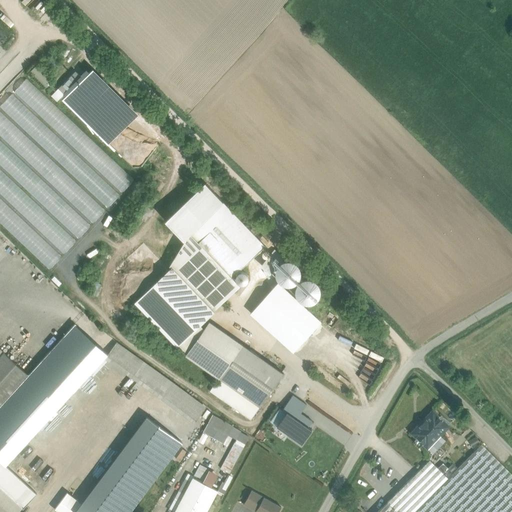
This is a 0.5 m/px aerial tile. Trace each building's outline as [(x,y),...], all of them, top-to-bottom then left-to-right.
[(59,99),(106,143),(135,113),(86,67),(79,74),(74,70),(50,95),(56,102),(59,99)] [(123,191),(135,178),(26,77),(13,91),(123,191)] [(120,193),(11,92),(0,104),(0,106),(108,207),(120,193)] [(106,209),(0,110),(0,135),(94,222),(106,209)] [(0,138),(0,163),(79,238),(91,225),(0,138)] [(87,160),(86,162),(118,190),(119,189),(87,160)] [(76,240),(0,167),(0,192),(64,253),(76,240)] [(165,219),(185,240),(189,234),(223,202),(204,181),(165,219)] [(101,204),(102,203),(85,186),(83,188),(101,204)] [(0,221),(49,269),(62,256),(0,196),(0,221)] [(69,204),(91,223),(92,221),(70,202),(69,204)] [(265,246),(223,202),(189,234),(231,278),(265,246)] [(57,251),(58,249),(35,226),(34,228),(57,251)] [(231,278),(189,234),(185,240),(170,266),(213,311),(239,286),(231,278)] [(295,286),(298,284),(300,280),(301,276),(300,272),(299,268),(296,265),(292,264),(288,263),(284,264),(280,266),(278,269),(276,273),(276,277),(277,281),(279,284),(283,287),(287,288),(291,288),(295,286)] [(213,311),(172,268),(136,302),(177,345),(213,311)] [(309,308),(314,307),(318,304),(320,300),(322,296),(322,291),(320,287),(317,283),(313,281),(309,280),(304,281),(300,283),(297,286),(295,290),(294,294),(295,298),(297,302),(300,305),(304,307),(309,308)] [(242,345),(210,322),(187,355),(219,378),(242,345)] [(0,406),(0,460),(6,465),(73,391),(74,391),(107,354),(75,324),(28,375),(0,406)] [(173,383),(116,342),(105,359),(161,399),(194,424),(206,408),(173,383)] [(283,374),(242,345),(219,378),(260,407),(283,374)] [(0,357),(0,406),(28,375),(4,353),(0,357)] [(260,407),(219,378),(210,391),(251,420),(260,407)] [(277,427),(301,444),(312,430),(308,427),(312,421),(301,413),(307,405),(293,395),(282,410),(286,413),(277,427)] [(277,427),(286,413),(282,410),(279,408),(270,422),(277,427)] [(433,412),(412,433),(428,448),(448,426),(433,412)] [(213,415),(204,432),(224,443),(233,426),(213,415)] [(147,417),(135,433),(170,459),(182,443),(147,417)] [(81,504),(75,511),(130,511),(170,459),(135,433),(81,504)] [(472,447),(479,442),(475,437),(468,441),(472,447)] [(414,511),(511,511),(511,474),(482,444),(448,479),(414,511)] [(6,465),(0,460),(0,487),(23,509),(37,494),(6,465)] [(430,461),(387,503),(396,511),(414,511),(448,479),(430,461)] [(193,478),(174,511),(206,511),(217,491),(193,478)] [(251,491),(244,505),(256,511),(264,498),(251,491)] [(75,511),(81,504),(67,493),(55,509),(58,511),(75,511)] [(278,511),(281,507),(264,498),(256,511),(278,511)]
